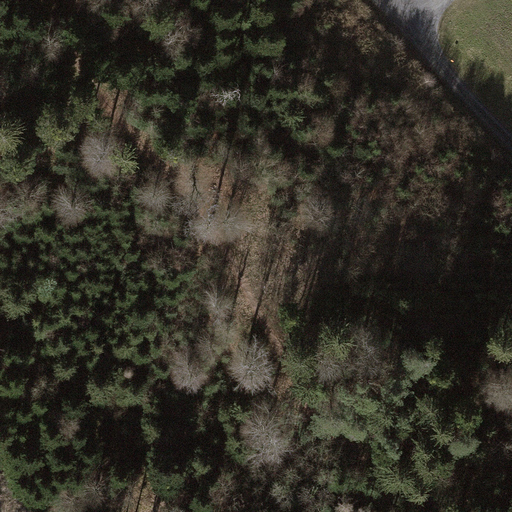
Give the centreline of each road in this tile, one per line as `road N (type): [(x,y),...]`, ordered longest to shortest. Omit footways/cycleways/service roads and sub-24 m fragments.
road 1 (track): [(46,0),(173,156),(302,370),(368,454),(441,511)]
road 2 (track): [(385,0),(511,132)]
